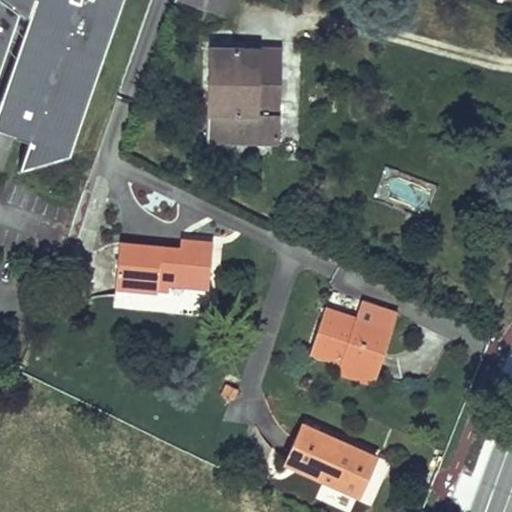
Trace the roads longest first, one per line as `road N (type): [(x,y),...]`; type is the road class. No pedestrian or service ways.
road 1 (residential): [(511,355),(292,250)]
road 2 (residential): [(292,250),(111,164)]
road 3 (residential): [(292,250),(251,386)]
